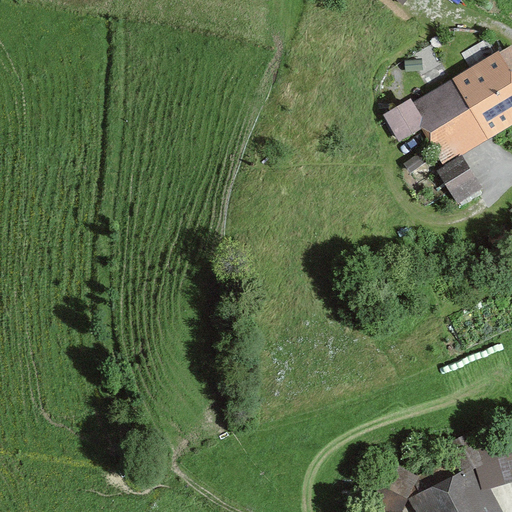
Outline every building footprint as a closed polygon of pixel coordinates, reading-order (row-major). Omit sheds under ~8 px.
[(511,74),(504,59),(416,107),(426,126),(445,160),(511,123),(511,74)] [(426,126),(416,107),(410,98),(382,113),(396,141),(426,126)] [(463,160),(440,174),(458,203),(481,189),(463,160)] [(511,433),(485,440),(497,485),(511,481),(511,433)] [(467,480),(412,504),(415,511),(501,511),(469,437),(452,444),(467,480)] [(340,508),(346,511),(394,511),(415,480),(375,454),(340,508)]
